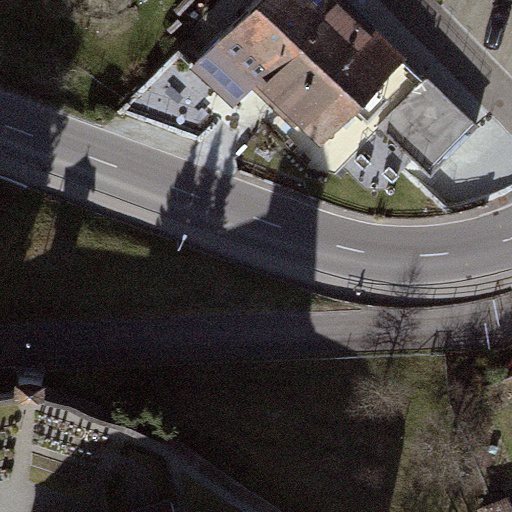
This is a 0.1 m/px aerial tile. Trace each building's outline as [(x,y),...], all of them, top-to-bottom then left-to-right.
[(253,0),(215,40),(320,142),(405,54),(348,0),(253,0)] [(434,174),(478,127),(424,77),(381,124),(434,174)] [(30,398),(43,399),(45,376),(18,373),(16,396),(30,398)] [(511,511),(511,500),(508,493),(478,506),(480,511),(511,511)] [(178,511),(173,497),(127,511),(178,511)]
